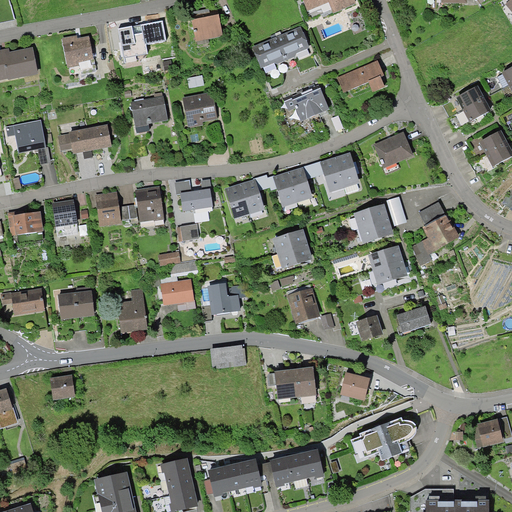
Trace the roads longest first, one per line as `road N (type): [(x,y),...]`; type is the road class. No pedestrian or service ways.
road 1 (residential): [(27,359),(262,338),(356,355),(450,402)]
road 2 (residential): [(420,100),(269,164),(106,178),(0,202)]
road 3 (residential): [(294,511),(371,490),(412,468),(432,451),(450,402)]
road 4 (residential): [(185,0),(0,36)]
road 5 (residential): [(511,227),(473,203),(420,100)]
road 6 (unknown): [(397,45),(281,81)]
